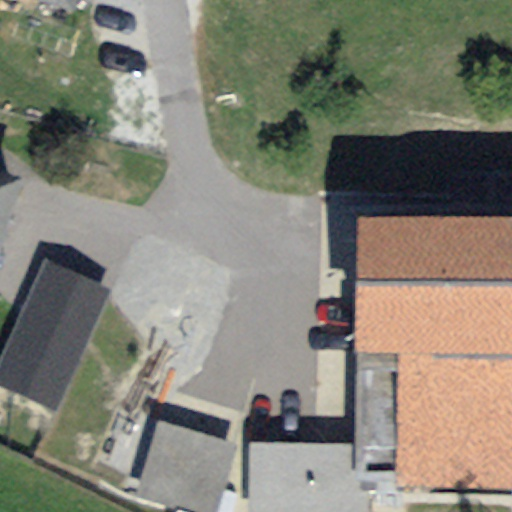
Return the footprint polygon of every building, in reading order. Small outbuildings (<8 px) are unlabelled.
[(77,0),(38,0),(74,11),(77,0)] [(0,274),(30,179),(0,169),(0,274)] [(511,222),(363,219),(360,350),(358,401),(358,442),(357,472),(369,472),(395,473),(395,490),(511,492),(511,222)] [(112,290),(45,259),(0,357),(0,388),(56,414),(112,290)] [(218,511),(239,447),(160,423),(137,497),(185,511),(218,511)] [(358,442),(250,443),(251,511),(369,511),(369,472),(357,472),(358,442)]
